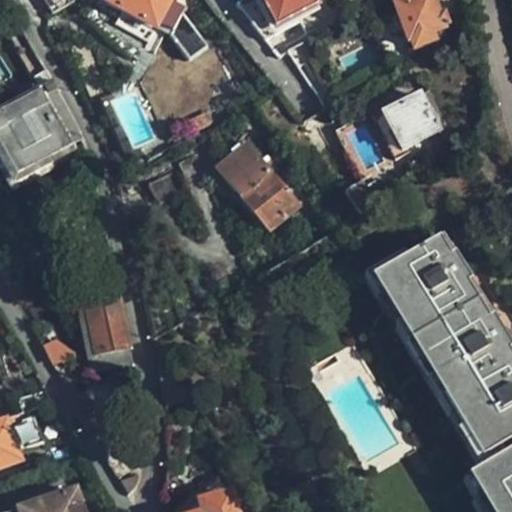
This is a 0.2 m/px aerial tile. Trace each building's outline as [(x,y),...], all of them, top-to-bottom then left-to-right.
[(40,0),(51,17),(77,1),(76,0),(40,0)] [(170,3),(171,0),(110,0),(106,9),(156,34),(159,28),(173,35),(184,11),(170,3)] [(317,0),(249,0),(239,5),(266,39),(299,21),(296,18),(320,5),(317,0)] [(456,19),(452,7),(448,0),(396,0),(396,2),(394,3),(407,49),(414,47),(416,51),(438,43),(438,38),(446,35),(442,25),(456,19)] [(72,118),(54,85),(0,117),(0,143),(20,179),(81,142),(72,118)] [(437,135),(418,98),(382,116),(381,113),(368,120),(393,164),(406,157),(404,153),(437,135)] [(281,214),(265,195),(275,188),(270,182),(272,179),(271,177),(270,174),(269,173),(266,171),(264,171),(262,172),(260,174),(260,176),(260,179),(253,169),(248,172),(232,153),(200,178),(250,242),(281,214)] [(160,205),(185,190),(174,172),(148,186),(160,205)] [(343,191),(357,215),(380,200),(366,178),(343,191)] [(511,450),(511,338),(457,241),(380,282),(489,475),(472,484),(487,511),(511,511),(511,462),(511,463),(506,454),(511,450)] [(131,349),(120,294),(75,305),(88,361),(131,349)] [(152,344),(160,385),(170,379),(155,342),(152,344)] [(0,470),(20,462),(3,423),(0,424),(0,470)] [(232,511),(228,495),(197,503),(199,511),(232,511)] [(87,511),(81,497),(33,511),(87,511)]
